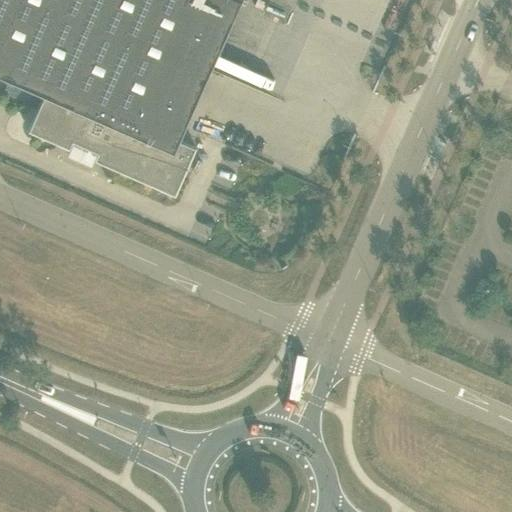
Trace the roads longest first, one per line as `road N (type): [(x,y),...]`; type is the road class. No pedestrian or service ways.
road 1 (unclassified): [(327,343),(477,0)]
road 2 (unclassified): [(327,343),(0,203)]
road 3 (unclassified): [(511,425),(327,343)]
road 4 (primary): [(209,447),(40,396)]
road 5 (primary): [(40,396),(192,485)]
